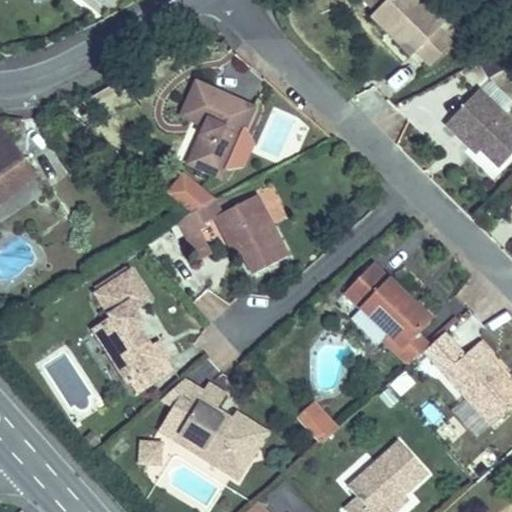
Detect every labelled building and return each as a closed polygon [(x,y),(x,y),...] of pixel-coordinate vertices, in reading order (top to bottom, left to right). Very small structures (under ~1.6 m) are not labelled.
[(363,0),(376,12),(388,0),(363,0)] [(441,26),(415,0),(388,0),(376,12),(371,17),(411,56),(416,52),(437,30),(441,26)] [(416,52),(430,66),(451,44),(437,30),(416,52)] [(243,130),(253,109),(196,83),(181,117),(204,127),(188,164),(221,179),(225,170),(243,130)] [(511,123),(478,91),(445,125),(469,147),(473,142),(481,149),(500,168),(511,155),(511,123)] [(0,129),(0,202),(34,178),(0,129)] [(253,145),(243,130),(225,170),(243,167),(253,145)] [(473,142),(469,147),(476,154),(481,149),(473,142)] [(178,182),(214,201),(183,175),(178,182)] [(167,194),(190,214),(214,201),(178,182),(167,194)] [(221,214),(214,201),(190,214),(178,223),(186,239),(199,232),(206,229),(204,225),(215,219),(230,247),(236,243),(240,252),(252,276),(288,257),(256,196),(221,214)] [(343,211),(353,222),(364,212),(354,201),(343,211)] [(211,255),(199,232),(186,239),(199,262),(211,255)] [(240,252),(236,243),(230,247),(234,256),(240,252)] [(432,320),(416,305),(412,309),(405,303),(409,299),(373,264),(344,294),(402,351),(432,320)] [(96,286),(99,291),(127,273),(124,269),(96,286)] [(130,271),(127,273),(99,291),(94,294),(110,319),(92,331),(118,371),(128,364),(137,377),(165,359),(167,358),(158,343),(151,348),(136,325),(129,313),(133,311),(149,301),(130,271)] [(409,299),(405,303),(412,309),(416,305),(409,299)] [(133,311),(129,313),(136,325),(141,322),(133,311)] [(402,351),(388,337),(383,343),(408,367),(430,346),(418,335),(402,351)] [(511,407),(511,386),(502,376),(485,357),(489,354),(479,343),(444,374),(491,427),(511,407)] [(173,372),(165,359),(137,377),(130,382),(138,394),(173,372)] [(130,382),(137,377),(128,364),(118,371),(126,384),(130,382)] [(511,386),(511,379),(506,373),(502,376),(511,386)] [(382,390),(390,403),(414,386),(406,374),(382,390)] [(190,416),(203,394),(183,382),(163,400),(174,406),(190,416)] [(225,394),(209,384),(203,394),(190,416),(174,406),(158,431),(191,452),(199,448),(223,462),(223,471),(237,480),(267,433),(235,413),(231,420),(225,429),(210,419),(215,411),(225,394)] [(297,420),(306,429),(322,414),(314,405),(297,420)] [(215,411),(210,419),(225,429),(231,420),(215,411)] [(322,414),(306,429),(320,445),(337,430),(322,414)] [(150,465),(152,443),(146,443),(141,447),(140,460),(144,465),(150,465)] [(160,466),(162,444),(152,443),(150,465),(160,466)] [(399,443),(348,488),(358,499),(345,511),(346,511),(392,511),(389,508),(403,496),(427,474),(399,443)] [(191,452),(223,471),(223,462),(199,448),(191,452)] [(393,511),(406,500),(403,496),(389,508),(392,511),(393,511)] [(266,511),(257,502),(245,511),(266,511)]
